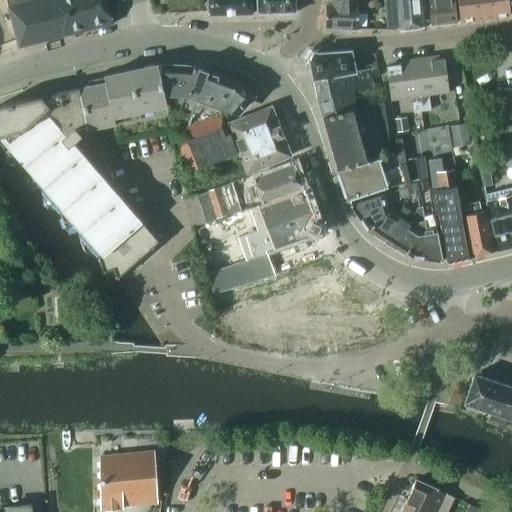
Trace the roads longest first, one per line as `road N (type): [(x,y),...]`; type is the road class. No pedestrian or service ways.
road 1 (tertiary): [(272,79),(303,121),(346,238),(385,270),(445,281)]
road 2 (unclassified): [(450,318),(398,348),(342,362),(290,364),(216,352)]
road 3 (residential): [(511,24),(378,42),(301,36)]
road 4 (tertiary): [(0,75),(150,42)]
road 5 (tertiary): [(150,42),(222,49),(272,79)]
